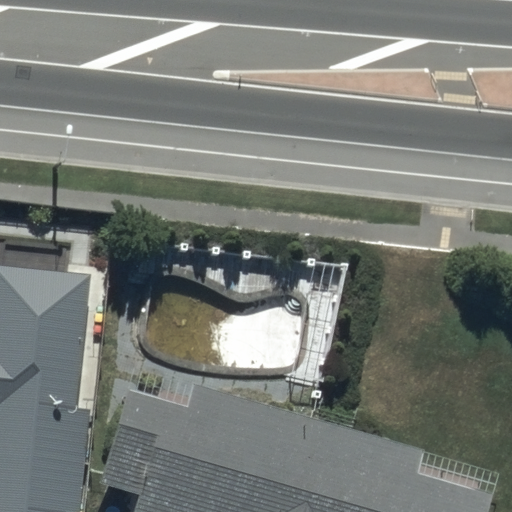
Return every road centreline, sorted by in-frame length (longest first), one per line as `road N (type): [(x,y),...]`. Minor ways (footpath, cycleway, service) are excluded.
road 1 (trunk): [(511,136),(0,75)]
road 2 (trunk): [(105,0),(511,23)]
